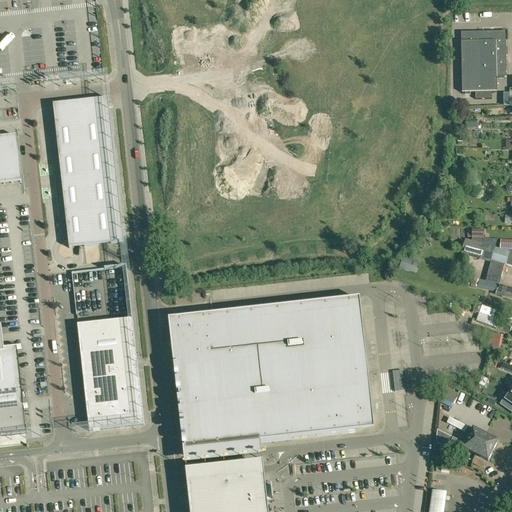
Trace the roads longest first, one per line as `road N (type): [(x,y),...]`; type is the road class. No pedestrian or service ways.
road 1 (unclassified): [(165,436),(126,88)]
road 2 (residential): [(62,447),(27,99)]
